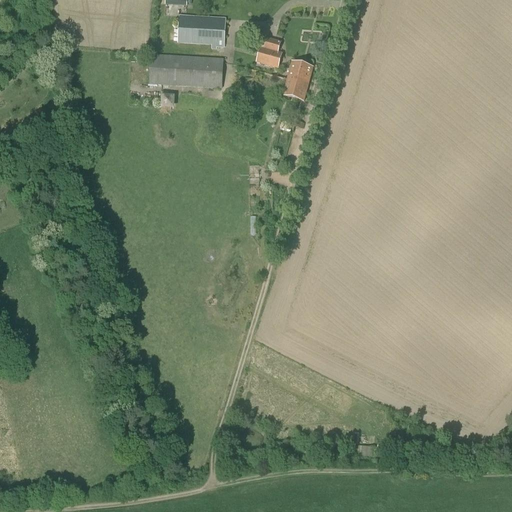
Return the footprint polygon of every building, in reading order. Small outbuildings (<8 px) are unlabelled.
[(207,50),(216,50),(216,47),(224,48),(225,19),(179,17),(177,43),(207,45),(207,50)] [(255,63),(278,70),(283,54),(259,48),(255,63)] [(150,56),(149,85),(222,89),(223,60),(150,56)] [(293,63),(288,81),(298,84),(299,82),(308,85),(312,69),(293,63)] [(298,84),(288,81),(284,96),(303,102),(308,85),(299,82),(298,84)] [(20,170),(16,174),(22,179),(26,175),(20,170)] [(361,447),(355,447),(355,454),(361,454),(361,456),(374,457),(375,448),(361,447)]
